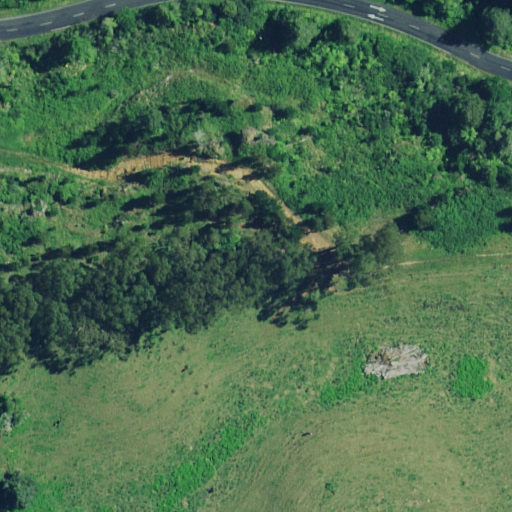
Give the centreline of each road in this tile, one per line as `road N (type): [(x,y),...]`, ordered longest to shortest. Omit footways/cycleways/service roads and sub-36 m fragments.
road 1 (unclassified): [(321,0),(416,25),(511,70)]
road 2 (unclassified): [(0,31),(130,0)]
